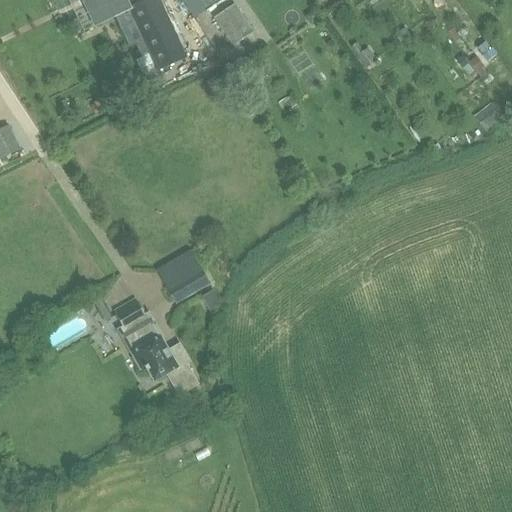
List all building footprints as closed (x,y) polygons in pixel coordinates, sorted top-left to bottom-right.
[(139,0),(126,7),(142,41),(127,47),(148,92),(192,71),(158,0),(139,0)] [(179,0),(193,20),(222,0),(179,0)] [(213,18),(232,47),(253,33),(234,4),(213,18)] [(310,23),(318,17),(312,9),(304,15),(310,23)] [(409,37),(405,30),(395,36),(399,43),(409,37)] [(357,43),(351,47),(365,68),(376,60),(368,48),(362,52),(357,43)] [(486,43),(478,49),(487,62),(495,55),(486,43)] [(256,68),(266,61),(259,51),(249,58),(256,68)] [(455,62),(461,69),(467,64),(461,57),(455,62)] [(483,69),(475,58),(468,63),(481,80),(487,76),(482,70),(483,69)] [(204,82),(213,98),(225,91),(216,76),(204,82)] [(111,110),(105,98),(95,103),(101,115),(111,110)] [(472,117),(483,132),(503,117),(492,103),(472,117)] [(0,159),(20,150),(8,125),(0,129),(0,159)] [(155,270),(175,305),(219,279),(208,257),(203,259),(196,246),(155,270)] [(219,308),(210,292),(201,297),(210,312),(219,308)] [(111,318),(100,298),(94,301),(105,321),(111,318)] [(134,298),(112,311),(121,327),(119,328),(133,353),(132,354),(140,368),(144,366),(153,381),(166,373),(179,395),(196,385),(184,364),(189,362),(182,351),(170,357),(159,338),(158,338),(145,315),(144,315),(134,298)]
